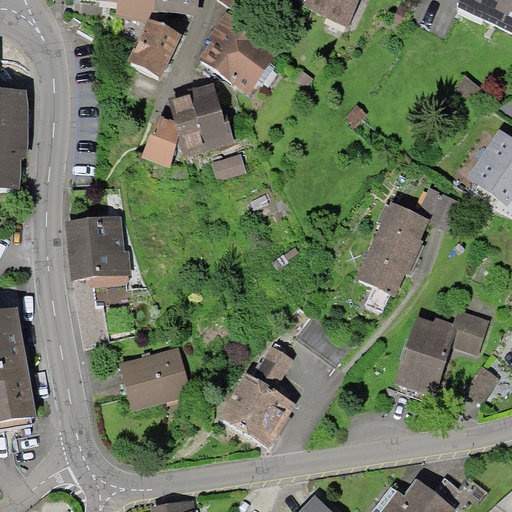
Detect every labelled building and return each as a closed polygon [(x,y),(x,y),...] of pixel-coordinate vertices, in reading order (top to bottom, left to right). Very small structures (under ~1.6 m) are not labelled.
[(103,0),(118,1),(116,16),(148,21),(149,18),(153,10),(197,15),(198,0),(103,0)] [(237,0),(218,0),(231,9),(237,0)] [(304,0),(304,1),(302,5),(346,27),(359,0),(304,0)] [(511,0),(458,0),(456,6),(511,31),(511,0)] [(252,29),(226,12),(211,33),(208,38),(212,40),(199,59),(249,94),(258,80),(270,63),(276,55),(247,36),(252,29)] [(134,47),(127,61),(160,77),(168,60),(181,34),(149,18),(148,21),(135,48),(134,47)] [(275,66),(270,63),(258,80),(263,84),(275,66)] [(313,79),(301,70),(294,80),(306,88),(313,79)] [(188,92),(167,98),(174,121),(179,137),(184,157),(235,143),(225,109),(222,110),(214,82),(191,88),(188,89),(188,92)] [(27,87),(0,87),(0,123),(28,123),(28,106),(27,87)] [(367,114),(357,106),(345,120),(354,128),(367,114)] [(168,118),(160,115),(141,157),(170,167),(179,137),(174,121),(168,118)] [(0,123),(0,153),(20,153),(20,158),(28,158),(28,142),(28,123),(0,123)] [(511,198),(511,137),(500,129),(466,178),(507,206),(511,198)] [(0,153),(0,189),(20,189),(20,174),(20,158),(20,153),(0,153)] [(241,155),(212,164),(218,182),(246,173),(241,155)] [(373,241),(415,259),(418,252),(422,244),(423,242),(420,240),(430,219),(390,202),(373,241)] [(122,216),(65,221),(69,261),(71,280),(90,278),(128,275),(132,275),(130,250),(125,251),(122,216)] [(412,266),(415,259),(373,241),(357,279),(396,295),(405,273),(409,275),(412,266)] [(425,245),(422,244),(418,252),(415,259),(412,266),(409,275),(411,276),(425,245)] [(129,284),(128,275),(90,278),(91,288),(129,284)] [(17,306),(0,308),(0,421),(37,415),(28,364),(17,306)] [(417,316),(394,384),(434,397),(451,347),(477,356),(489,321),(458,310),(454,324),(436,317),(434,322),(417,316)] [(313,316),(296,339),(335,369),(353,345),(313,316)] [(192,395),(179,347),(119,364),(132,411),(192,395)] [(272,347),(254,377),(275,390),(293,360),(272,347)] [(500,380),(481,366),(463,391),(482,405),(500,380)] [(254,377),(247,372),(218,416),(246,434),(268,448),(296,404),(275,390),(254,377)] [(453,511),(456,509),(416,479),(404,495),(397,490),(396,491),(380,511),(453,511)] [(380,511),(396,491),(391,487),(371,511),(380,511)] [(332,511),(315,495),(298,511),(332,511)] [(167,505),(151,507),(151,511),(195,511),(193,500),(167,505)]
